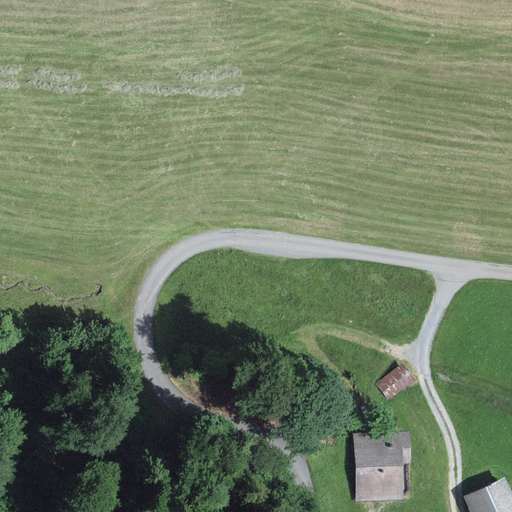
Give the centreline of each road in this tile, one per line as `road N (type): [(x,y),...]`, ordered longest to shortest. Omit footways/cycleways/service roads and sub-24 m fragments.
road 1 (unclassified): [(511,272),(218,237),(152,279),(139,317),(142,366),(155,400),(266,443),(299,472),(307,511)]
road 2 (track): [(460,511),(454,449),(424,375),(423,346),(452,267)]
